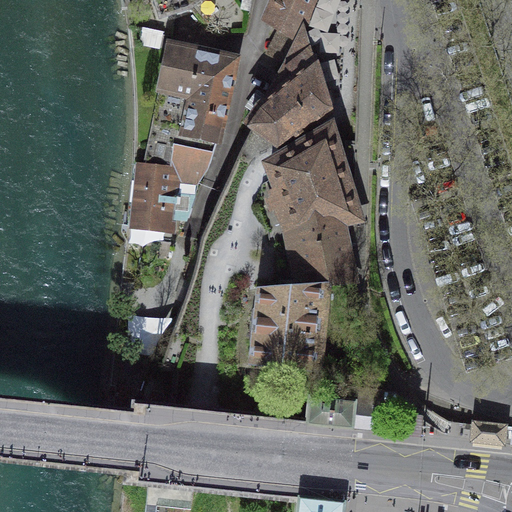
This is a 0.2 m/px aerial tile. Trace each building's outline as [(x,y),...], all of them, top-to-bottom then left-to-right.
[(139,0),(143,31),(166,36),(161,18),(189,8),(200,0),(139,0)] [(313,0),(278,0),(270,18),(298,35),(313,0)] [(287,140),(328,110),(320,82),(315,65),(314,65),(304,33),(303,31),(280,74),(250,126),(279,145),(287,140)] [(199,184),(208,168),(218,141),(226,100),(235,61),(170,47),(145,166),(142,165),(141,173),(178,180),(199,184)] [(296,228),(338,220),(347,218),(356,216),(342,171),(330,131),(271,166),(282,188),(281,189),(283,194),(280,196),(296,228)] [(177,194),(178,180),(141,173),(135,226),(173,231),(175,210),(181,211),(181,217),(187,218),(191,207),(194,196),(177,194)] [(344,251),(338,220),(296,228),(289,230),(300,286),(327,284),(351,282),(344,251)] [(300,286),(261,289),(254,364),(311,370),(311,367),(319,368),(324,324),(327,284),(300,286)] [(132,311),(128,334),(151,338),(155,314),(132,311)] [(324,398),(310,396),(307,424),(330,426),(353,428),(353,426),(378,428),(381,391),(325,386),(324,398)] [(424,420),(398,417),(396,436),(409,437),(422,439),(424,420)] [(504,428),(475,424),(473,440),(488,442),(502,443),(504,428)] [(322,499),(299,497),(299,499),(297,511),(343,511),(344,502),(322,499)]
